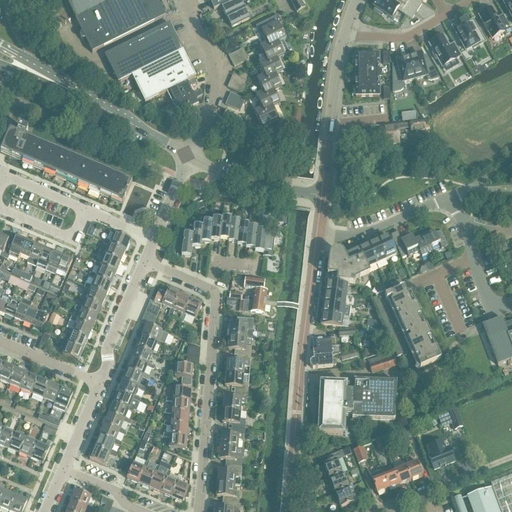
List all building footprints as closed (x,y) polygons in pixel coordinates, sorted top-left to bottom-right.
[(90,12),(114,0),(64,0),(62,1),(66,8),(68,7),(75,20),(90,12)] [(114,0),(90,12),(75,20),(82,33),(79,35),(82,42),(85,40),(91,54),(96,52),(164,17),(155,0),(114,0)] [(208,0),(214,11),(220,8),(220,7),(234,0),(208,0)] [(234,0),(220,7),(220,8),(225,18),(244,9),(239,0),(234,0)] [(299,0),(295,0),(290,3),(296,15),(305,10),(299,0)] [(415,15),(393,0),(377,0),(376,3),(373,8),(374,9),(373,12),(377,15),(382,17),(382,16),(383,15),(387,18),(391,20),(393,17),(396,12),(402,16),(411,21),(415,15)] [(393,0),(415,15),(422,4),(416,0),(393,0)] [(511,0),(508,0),(506,2),(507,3),(503,5),(511,20),(511,0)] [(244,9),(225,18),(231,29),(249,19),(244,9)] [(511,33),(502,16),(497,20),(496,19),(497,19),(496,19),(495,17),(495,16),(491,9),(484,13),(482,12),(479,14),(479,15),(479,16),(478,16),(482,23),(481,24),(487,34),(492,41),(504,34),(506,36),(511,33)] [(277,17),(255,28),(258,34),(261,33),(267,44),(269,48),(277,44),(285,40),(276,22),(279,21),(277,17)] [(485,43),(472,21),(466,24),(465,22),(459,25),(460,26),(459,27),(458,26),(453,29),(454,29),(453,30),(465,52),(472,48),(473,50),(477,48),(485,43)] [(168,25),(104,57),(118,84),(131,78),(130,77),(182,52),(179,46),(175,38),(168,25)] [(442,37),(428,45),(433,53),(431,54),(435,61),(437,60),(442,68),(461,58),(456,48),(450,51),(442,37)] [(267,44),(259,48),(265,60),(267,64),(275,60),(276,60),(283,56),(277,44),(269,48),(267,44)] [(231,62),(244,55),(242,50),(228,56),(231,62)] [(182,52),(130,77),(131,78),(144,104),(151,100),(168,92),(186,83),(193,79),(195,78),(188,64),(184,56),(182,52)] [(244,55),(231,62),(233,68),(247,61),(244,55)] [(415,56),(408,57),(414,81),(425,78),(426,80),(428,81),(430,82),(431,82),(438,80),(427,60),(422,61),(420,56),(416,57),(415,56)] [(378,57),(354,57),(355,75),(356,74),(356,81),(355,81),(355,98),(379,98),(378,81),(380,81),(380,73),(378,73),(378,57)] [(414,81),(408,57),(400,60),(401,61),(396,62),(397,68),(392,69),(392,94),(399,92),(401,91),(402,90),(403,88),(403,86),(402,84),(403,84),(414,81)] [(265,60),(258,64),(264,76),(266,80),(274,76),(282,72),(276,60),(275,60),(267,64),(265,60)] [(264,76),(256,80),(262,93),(263,92),(264,96),(272,92),(280,88),(274,76),(266,80),(264,76)] [(229,82),(243,89),(246,83),(231,77),(229,82)] [(186,83),(168,92),(173,104),(192,95),(191,94),(188,88),(196,84),(193,79),(186,83)] [(241,95),(243,89),(229,82),(226,88),(231,90),(241,95)] [(192,95),(173,104),(179,115),(197,106),(194,99),(201,96),(199,90),(191,94),(192,95)] [(262,93),(254,97),(261,109),(263,113),(271,109),(279,105),(272,92),(264,96),(263,92),(262,93)] [(227,100),(241,106),(244,100),(229,94),(227,100)] [(144,104),(139,107),(147,110),(154,107),(151,100),(144,104)] [(239,112),(241,106),(227,100),(224,106),(227,107),(239,112)] [(261,109),(253,113),(261,129),(277,121),(271,109),(263,113),(261,109)] [(228,126),(232,115),(225,111),(220,122),(228,126)] [(411,132),(425,131),(424,126),(424,122),(410,123),(411,132)] [(9,131),(0,152),(0,154),(9,158),(122,206),(131,185),(24,139),(27,132),(19,129),(13,126),(12,129),(11,132),(9,131)] [(381,147),(399,144),(397,128),(379,130),(381,147)] [(280,212),(278,225),(286,226),(287,213),(280,212)] [(221,221),(219,241),(228,242),(230,223),(230,221),(221,220),(221,221)] [(212,225),(210,242),(218,243),(219,241),(221,221),(212,221),(212,225)] [(192,238),(190,249),(200,250),(201,244),(202,229),(203,224),(193,223),(192,238)] [(202,229),(201,244),(210,245),(210,242),(212,225),(203,223),(202,229)] [(228,242),(227,244),(236,245),(238,226),(239,223),(230,223),(228,242)] [(91,225),(86,236),(92,239),(96,227),(91,225)] [(236,245),(236,247),(245,248),(247,229),(247,227),(238,226),(236,245)] [(254,251),(254,253),(263,254),(262,258),(272,259),(274,236),(265,235),(266,227),(257,226),(256,230),(256,232),(254,251)] [(245,248),(245,250),(254,251),(256,232),(256,230),(247,229),(245,248)] [(425,237),(413,242),(415,245),(421,259),(422,258),(434,253),(432,248),(439,245),(441,250),(447,247),(442,236),(441,232),(434,235),(433,233),(425,237)] [(395,233),(390,236),(395,248),(397,247),(403,259),(406,258),(407,259),(418,254),(420,259),(421,259),(415,245),(413,242),(411,237),(400,242),(398,237),(396,233),(395,233)] [(9,240),(3,255),(8,257),(17,261),(25,242),(16,238),(17,237),(10,234),(8,240),(9,240)] [(110,243),(109,246),(124,253),(129,242),(130,241),(114,234),(114,235),(113,236),(110,243)] [(495,236),(492,237),(496,247),(499,246),(502,245),(503,245),(499,235),(495,236)] [(0,236),(0,253),(3,255),(9,240),(8,240),(0,236)] [(182,237),(180,258),(189,259),(190,249),(192,238),(182,237)] [(387,237),(377,242),(385,261),(395,257),(387,237)] [(103,241),(102,245),(109,247),(106,254),(104,257),(120,264),(124,253),(109,246),(110,243),(103,241)] [(25,242),(17,261),(18,261),(20,256),(28,260),(34,246),(25,242)] [(377,242),(367,246),(375,265),(385,261),(377,242)] [(29,260),(27,265),(36,269),(38,264),(44,250),(34,246),(28,260),(29,260)] [(357,251),(356,251),(365,270),(375,265),(367,246),(357,251)] [(36,269),(36,270),(44,273),(53,254),(44,250),(38,264),(36,269)] [(329,259),(325,283),(346,286),(360,288),(364,288),(370,280),(365,270),(356,251),(351,253),(351,254),(344,258),(343,256),(342,255),(341,255),(341,254),(340,253),(339,253),(338,253),(337,252),(336,252),(335,252),(335,253),(334,253),(333,253),(332,254),(331,254),(331,255),(330,255),(330,256),(329,257),(329,258),(329,259)] [(99,252),(97,256),(104,258),(101,265),(100,268),(115,275),(120,264),(104,257),(106,254),(99,252)] [(53,254),(44,273),(55,278),(57,272),(56,272),(62,258),(53,254)] [(62,258),(56,272),(57,272),(65,276),(66,276),(72,262),(62,258)] [(94,263),(93,267),(99,269),(96,276),(95,279),(110,286),(115,275),(100,268),(101,265),(94,263)] [(431,263),(425,266),(427,271),(433,268),(431,263)] [(13,270),(11,276),(20,280),(22,274),(13,270)] [(22,274),(20,280),(30,284),(32,278),(22,274)] [(89,274),(88,278),(95,280),(92,287),(90,290),(106,297),(110,286),(95,279),(96,276),(89,274)] [(10,279),(8,285),(17,289),(20,282),(10,279)] [(245,280),(244,290),(252,292),(251,299),(247,298),(247,302),(265,304),(266,292),(263,292),(264,282),(245,280)] [(20,282),(17,289),(26,293),(29,286),(20,282)] [(45,283),(42,289),(48,291),(50,286),(45,283)] [(325,283),(324,294),(345,297),(346,286),(325,283)] [(85,285),(83,289),(90,292),(87,298),(86,301),(101,308),(106,297),(90,290),(92,287),(85,285)] [(49,292),(58,296),(60,290),(59,289),(51,286),(49,292)] [(388,300),(419,369),(440,360),(436,353),(434,354),(432,350),(435,349),(432,342),(429,343),(427,339),(430,338),(427,331),(424,332),(422,328),(425,327),(422,320),(419,321),(417,317),(420,316),(417,309),(414,310),(413,306),(415,305),(412,298),(410,299),(408,295),(410,294),(410,293),(406,295),(403,288),(384,297),(385,301),(388,300)] [(150,302),(147,308),(158,312),(160,307),(169,311),(172,312),(178,296),(167,292),(165,296),(158,293),(153,303),(150,302)] [(3,293),(0,300),(0,314),(5,316),(11,302),(12,300),(8,298),(7,301),(2,298),(4,293),(3,293)] [(47,294),(46,298),(55,302),(56,298),(47,294)] [(324,294),(323,305),(343,308),(345,297),(324,294)] [(80,296),(79,300),(85,303),(82,310),(81,312),(96,319),(101,308),(86,301),(87,298),(80,296)] [(169,311),(167,318),(170,319),(173,313),(180,315),(183,317),(189,301),(178,296),(172,312),(169,311)] [(11,302),(5,316),(14,320),(22,301),(14,297),(12,300),(11,302)] [(227,299),(226,307),(228,307),(233,308),(234,300),(232,300),(229,299),(227,299)] [(22,301),(14,320),(23,324),(29,310),(30,310),(32,305),(22,301)] [(180,315),(178,322),(181,324),(184,317),(185,318),(194,321),(194,320),(200,306),(189,301),(183,317),(180,315)] [(242,301),(241,313),(249,314),(250,313),(263,315),(265,304),(247,302),(242,301)] [(323,305),(321,316),(342,318),(348,319),(349,308),(343,308),(323,305)] [(75,307),(74,311),(80,314),(78,321),(76,323),(92,330),(96,319),(81,312),(82,310),(75,307)] [(147,308),(145,313),(156,318),(158,312),(147,308)] [(29,310),(23,324),(32,328),(38,314),(30,310),(29,310)] [(145,313),(142,319),(153,324),(156,318),(145,313)] [(38,314),(32,328),(42,332),(48,318),(38,314)] [(52,316),(48,324),(54,327),(57,318),(52,316)] [(321,316),(320,326),(341,329),(342,318),(321,316)] [(71,319),(69,322),(76,325),(73,332),(72,334),(87,341),(92,330),(76,323),(78,321),(71,319)] [(142,319),(140,324),(145,326),(144,326),(151,329),(153,324),(142,319)] [(511,351),(502,325),(503,324),(500,319),(481,326),(496,366),(511,360),(511,351)] [(229,326),(228,338),(245,340),(251,340),(251,332),(252,321),(239,320),(238,326),(229,326)] [(511,351),(511,320),(503,324),(502,325),(511,351)] [(144,326),(140,338),(156,345),(156,346),(161,349),(163,345),(167,336),(161,333),(151,329),(144,326)] [(66,330),(64,333),(71,336),(68,343),(67,346),(82,352),(87,341),(72,334),(73,332),(66,330)] [(42,340),(39,347),(45,349),(49,338),(44,335),(42,340)] [(140,338),(135,349),(151,356),(151,357),(157,360),(158,357),(153,353),(156,346),(156,345),(140,338)] [(228,338),(227,351),(236,352),(236,357),(249,358),(250,348),(244,347),(245,340),(228,338)] [(319,339),(311,339),(312,359),(331,358),(339,355),(338,348),(335,348),(334,340),(319,341),(319,339)] [(61,341),(60,344),(66,347),(63,356),(62,356),(62,357),(78,363),(82,354),(82,352),(67,346),(68,343),(61,341)] [(134,352),(130,360),(147,367),(146,368),(152,371),(154,368),(148,364),(151,357),(151,356),(135,349),(134,352)] [(356,351),(339,355),(341,362),(358,357),(356,351)] [(226,362),(225,375),(242,376),(243,368),(249,368),(249,358),(236,357),(235,363),(226,362)] [(311,361),(309,363),(309,367),(312,370),(332,368),(331,367),(333,367),(335,366),(334,362),(333,361),(331,361),(331,358),(312,359),(312,361),(311,361)] [(392,359),(368,367),(371,375),(381,372),(394,367),(395,367),(392,360),(392,359)] [(130,360),(125,371),(142,378),(141,380),(148,382),(149,378),(143,375),(146,368),(147,367),(130,360)] [(175,366),(174,379),(182,379),(182,387),(190,387),(191,380),(192,367),(198,368),(199,362),(186,361),(186,367),(175,366)] [(0,383),(7,386),(14,370),(3,365),(0,371),(0,383)] [(19,391),(26,375),(14,370),(7,386),(19,391)] [(125,371),(121,382),(137,389),(137,390),(143,393),(144,390),(138,386),(141,380),(142,378),(125,371)] [(30,396),(37,380),(26,375),(19,391),(30,396)] [(225,375),(224,388),(233,388),(233,394),(246,395),(247,384),(242,384),(242,376),(225,375)] [(41,401),(48,384),(37,380),(30,396),(41,401)] [(393,422),(395,383),(353,381),(352,385),(319,384),(318,404),(315,403),(315,408),(318,408),(317,435),(343,436),(344,416),(351,417),(351,420),(393,422)] [(121,382),(116,393),(132,400),(132,402),(138,405),(140,401),(134,397),(137,390),(137,389),(121,382)] [(53,406),(60,389),(48,384),(41,401),(53,406)] [(60,389),(53,406),(52,409),(64,414),(65,411),(72,395),(60,389)] [(172,401),(188,403),(189,390),(173,389),(172,398),(165,399),(165,403),(171,403),(172,401)] [(116,393),(111,404),(128,411),(127,413),(134,415),(138,405),(132,402),(132,400),(116,393)] [(223,399),(222,411),(239,412),(240,405),(246,405),(246,395),(233,394),(232,400),(223,399)] [(1,400),(0,403),(0,404),(9,408),(10,408),(11,404),(1,400)] [(187,415),(188,403),(172,401),(171,403),(171,411),(164,411),(164,415),(171,415),(171,413),(187,415)] [(111,404),(107,416),(123,422),(123,424),(129,426),(130,423),(124,420),(127,413),(128,411),(111,404)] [(24,410),(22,414),(32,418),(34,414),(24,410)] [(222,411),(221,425),(230,425),(230,431),(243,432),(244,421),(239,420),(239,412),(222,411)] [(10,412),(8,416),(17,420),(19,416),(10,412)] [(452,413),(438,419),(441,426),(450,423),(454,431),(462,428),(456,412),(452,413)] [(186,427),(187,415),(171,413),(171,415),(170,422),(163,423),(163,427),(170,427),(170,425),(186,427)] [(107,416),(102,427),(118,433),(118,435),(124,437),(126,434),(120,431),(123,424),(123,422),(107,416)] [(47,419),(45,423),(57,429),(60,422),(48,417),(47,419)] [(33,422),(31,426),(40,430),(42,426),(33,422)] [(186,438),(186,427),(170,425),(170,427),(169,435),(162,435),(162,439),(169,439),(169,437),(186,438)] [(54,438),(56,432),(44,427),(42,433),(54,438)] [(102,427),(97,438),(114,445),(113,446),(120,448),(121,445),(115,442),(118,435),(118,433),(102,427)] [(3,430),(0,435),(0,447),(7,451),(14,435),(3,430)] [(220,436),(219,448),(236,449),(237,442),(243,442),(243,432),(230,431),(229,437),(220,436)] [(408,431),(393,436),(396,444),(406,440),(408,444),(413,442),(408,431)] [(14,435),(7,451),(19,456),(26,440),(14,435)] [(185,451),(186,438),(169,437),(169,439),(168,450),(185,451)] [(386,437),(380,439),(386,454),(391,452),(386,437)] [(96,442),(93,449),(96,450),(109,456),(108,457),(115,459),(116,456),(110,453),(113,446),(114,445),(97,438),(96,442)] [(380,439),(374,441),(380,456),(386,454),(380,439)] [(26,440),(19,456),(30,461),(37,445),(26,440)] [(37,445),(30,461),(42,466),(49,450),(51,444),(47,442),(44,448),(37,445)] [(441,443),(426,448),(429,456),(428,457),(433,471),(454,463),(448,449),(444,450),(441,443)] [(219,448),(218,461),(227,462),(227,467),(241,468),(242,458),(240,458),(241,450),(236,449),(219,448)] [(93,449),(88,460),(96,463),(104,467),(108,457),(109,456),(96,450),(93,449)] [(362,449),(353,452),(358,465),(367,461),(362,449)] [(329,480),(341,476),(335,461),(343,459),(340,453),(326,459),(328,465),(324,466),(329,480)] [(128,477),(126,481),(137,485),(144,470),(141,469),(145,463),(135,459),(128,477)] [(124,475),(129,464),(123,462),(118,473),(124,475)] [(144,470),(137,485),(148,490),(155,474),(152,473),(146,471),(148,464),(145,463),(141,469),(144,470)] [(404,467),(410,481),(421,476),(416,463),(404,467)] [(155,474),(148,490),(159,494),(166,479),(163,478),(167,472),(156,467),(152,473),(155,474)] [(217,472),(216,485),(234,486),(234,479),(240,479),(241,468),(227,467),(226,473),(217,472)] [(399,485),(410,481),(404,467),(393,472),(399,485)] [(166,479),(159,494),(170,499),(177,484),(174,483),(167,480),(169,476),(170,474),(167,472),(163,478),(166,479)] [(388,490),(382,476),(380,472),(369,477),(376,494),(388,490)] [(388,490),(399,485),(393,472),(382,476),(388,490)] [(335,494),(346,490),(341,476),(329,480),(335,494)] [(177,484),(170,499),(182,504),(188,489),(179,484),(180,479),(181,478),(178,477),(176,479),(174,483),(177,484)] [(362,483),(357,485),(360,493),(365,491),(362,483)] [(216,485),(215,498),(224,499),(224,504),(238,505),(239,495),(233,494),(234,486),(216,485)] [(346,490),(335,494),(340,508),(352,504),(357,502),(352,488),(346,490)] [(0,510),(4,511),(8,511),(14,497),(3,492),(0,498),(0,510)] [(75,492),(70,504),(85,510),(85,511),(92,511),(86,507),(90,499),(85,497),(78,494),(75,492)] [(14,497),(8,511),(21,511),(26,502),(14,497)] [(102,499),(100,505),(105,507),(102,511),(109,511),(111,509),(113,503),(102,499)]
